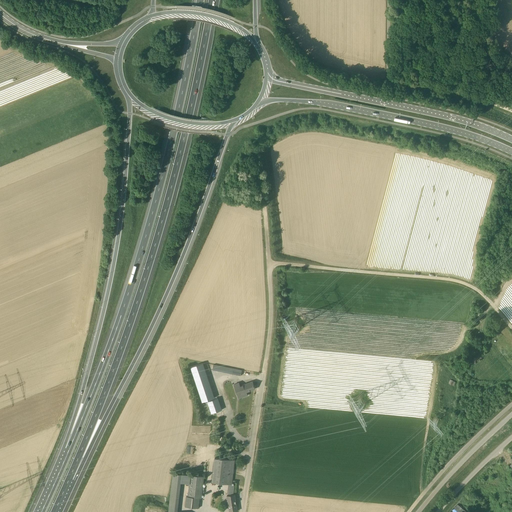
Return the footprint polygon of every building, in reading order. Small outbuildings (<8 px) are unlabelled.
[(202,402),(214,398),(203,363),(191,367),(202,402)] [(213,364),(212,369),(241,375),(242,370),(213,364)] [(234,384),(239,398),(247,395),(246,392),(255,389),(253,381),(240,386),(239,383),(234,384)] [(223,410),(219,398),(208,401),(211,413),(223,410)] [(235,460),(215,457),(212,482),(232,484),(235,460)] [(168,511),(177,511),(182,474),(173,473),(168,511)] [(204,477),(191,475),(190,475),(187,496),(186,496),(185,507),(198,508),(199,498),(201,499),(204,477)] [(235,494),(227,496),(229,511),(230,511),(237,511),(235,494)]
